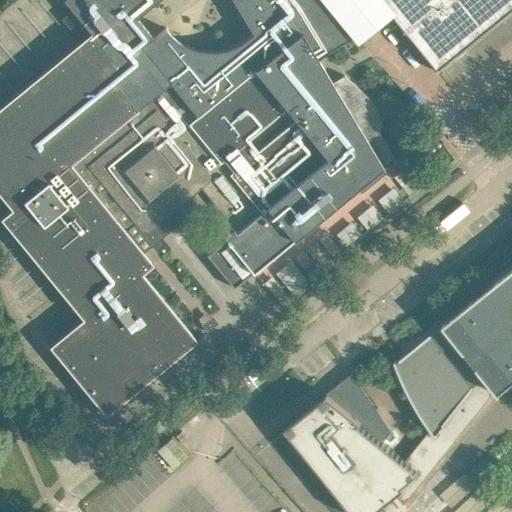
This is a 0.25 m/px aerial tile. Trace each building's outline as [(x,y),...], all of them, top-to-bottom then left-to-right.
[(156,0),(63,0),(72,10),(61,18),(80,41),(0,106),(0,194),(11,208),(0,217),(82,318),(49,345),(105,414),(196,339),(141,273),(153,263),(123,227),(132,220),(144,234),(203,185),(211,194),(208,196),(236,231),(206,255),(233,288),(356,186),(359,190),(385,169),(384,169),(382,165),(393,156),(378,131),(379,130),(380,124),(379,117),(378,112),(375,106),(372,101),(368,96),(344,75),(332,82),(317,58),(328,50),(355,33),(327,0),(232,0),(252,32),(247,37),(241,42),(234,45),(227,48),(220,50),(212,50),(205,50),(197,49),(190,47),(183,43),(177,40),(171,35),(166,29),(165,28),(153,38),(136,17),(156,0)] [(511,0),(379,0),(402,28),(400,29),(402,31),(403,30),(434,67),(433,68),(434,70),(511,6),(511,0)] [(315,244),(307,251),(314,259),(322,252),(315,244)] [(511,268),(397,361),(396,360),(395,361),(411,396),(431,428),(406,460),(384,442),(392,431),(377,409),(363,419),(328,391),(315,402),(316,402),(286,427),(354,511),(371,511),(383,503),(390,511),(402,511),(407,506),(403,502),(496,389),(499,393),(501,392),(500,391),(511,381),(511,268)] [(180,440),(162,445),(168,468),(186,464),(180,440)] [(511,511),(511,497),(465,466),(450,489),(429,500),(420,511),(511,511)] [(371,511),(390,511),(383,503),(371,511)]
